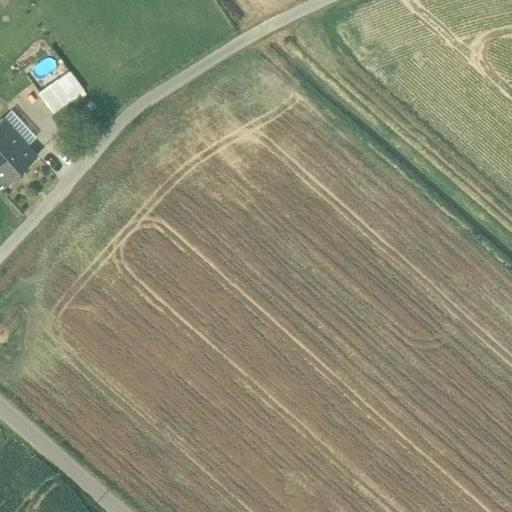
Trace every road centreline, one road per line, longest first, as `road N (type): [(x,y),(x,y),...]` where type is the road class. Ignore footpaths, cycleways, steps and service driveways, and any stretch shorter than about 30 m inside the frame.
road 1 (unclassified): [(326,0),(266,26),(126,121),(0,257)]
road 2 (unclassified): [(121,511),(0,405)]
